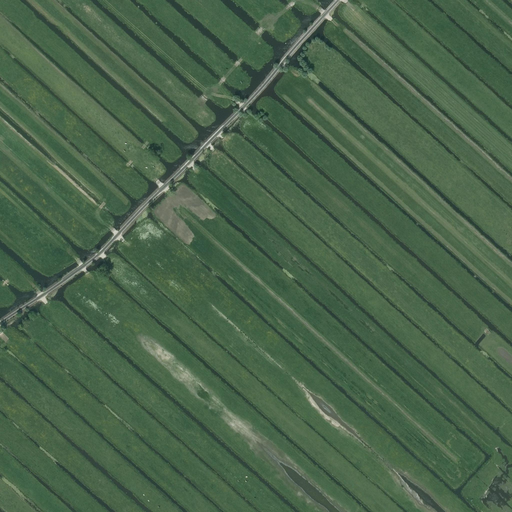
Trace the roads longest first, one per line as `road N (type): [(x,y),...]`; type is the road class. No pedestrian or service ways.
road 1 (unclassified): [(0,322),(96,255),(338,0)]
road 2 (track): [(248,362),(117,233)]
